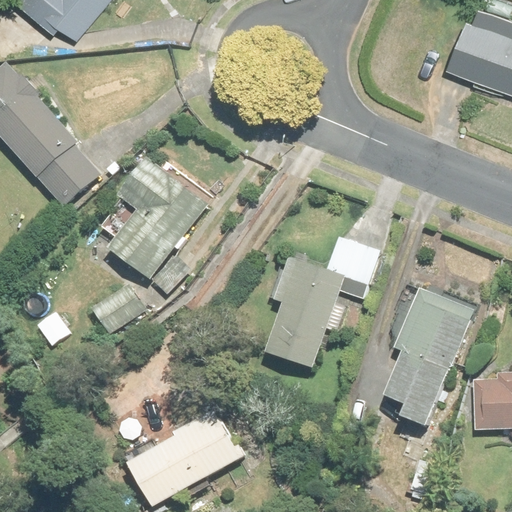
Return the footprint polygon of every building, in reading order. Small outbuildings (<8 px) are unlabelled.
[(16,0),(58,35),(66,25),(83,40),(116,0),(16,0)] [(511,32),(471,16),(450,69),(511,93),(511,32)] [(0,144),(5,140),(66,211),(107,176),(11,63),(0,71),(0,144)] [(159,165),(152,160),(104,228),(119,238),(109,253),(154,285),(219,191),(167,154),(159,165)] [(334,265),(292,250),(273,302),(282,305),(264,351),(315,370),(331,329),(341,333),(349,311),(337,307),(343,291),(367,300),(385,250),(345,236),(334,265)] [(153,306),(131,281),(93,313),(115,339),(153,306)] [(485,315),(422,287),(394,349),(404,353),(387,392),(410,402),(404,414),(434,428),(485,315)] [(61,312),(39,326),(53,348),(75,334),(61,312)] [(511,372),(504,372),(504,380),(476,380),(476,430),(511,429),(511,372)] [(155,508),(178,495),(186,511),(228,488),(219,473),(250,456),(226,412),(131,464),(155,508)]
